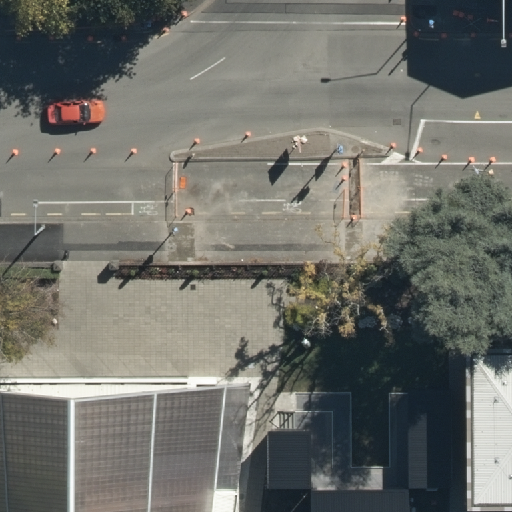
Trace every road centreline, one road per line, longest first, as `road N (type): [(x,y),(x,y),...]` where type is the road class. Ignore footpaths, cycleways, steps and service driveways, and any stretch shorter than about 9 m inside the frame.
road 1 (tertiary): [(4,126),(511,123)]
road 2 (secondary): [(4,126),(89,112),(200,73),(262,29),(287,0)]
